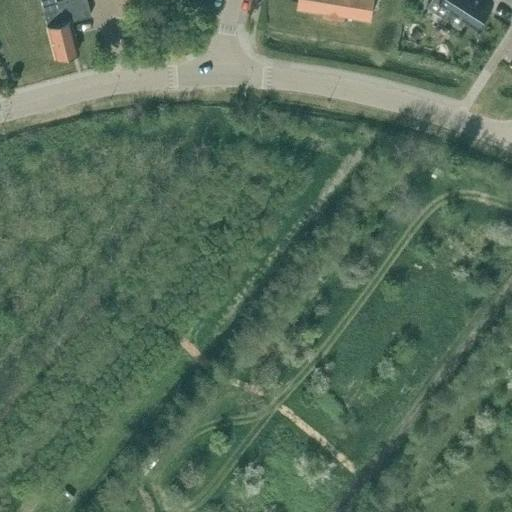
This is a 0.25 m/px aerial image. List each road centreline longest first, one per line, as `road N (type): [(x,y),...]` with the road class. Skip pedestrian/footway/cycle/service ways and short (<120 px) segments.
road 1 (unclassified): [(223,72),(366,94),(511,140)]
road 2 (unclassified): [(0,113),(143,79),(223,72)]
